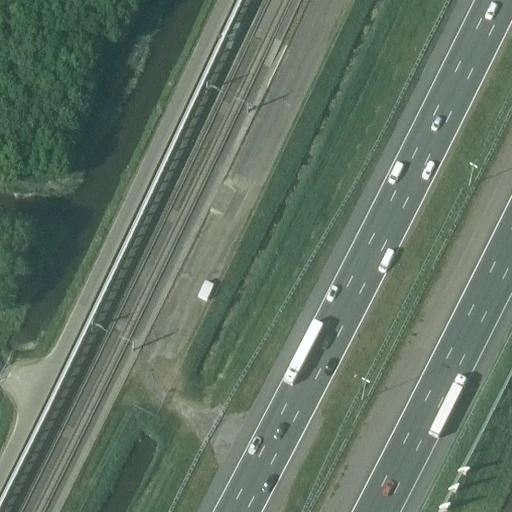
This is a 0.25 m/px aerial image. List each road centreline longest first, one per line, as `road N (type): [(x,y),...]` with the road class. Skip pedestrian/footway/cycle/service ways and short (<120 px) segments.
road 1 (motorway): [(490,0),(341,313),(234,511)]
road 2 (unclassified): [(0,477),(229,0)]
road 3 (motorway): [(377,511),(511,248)]
